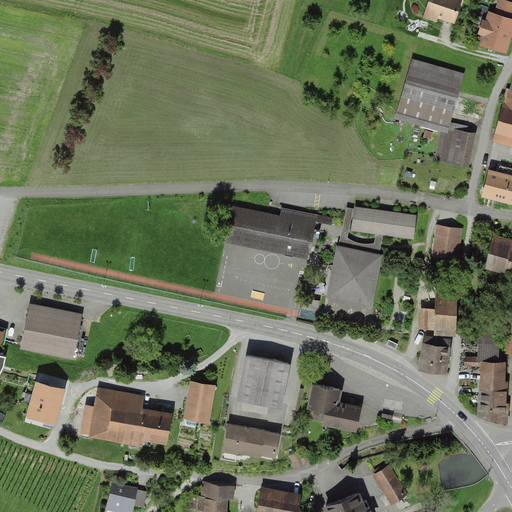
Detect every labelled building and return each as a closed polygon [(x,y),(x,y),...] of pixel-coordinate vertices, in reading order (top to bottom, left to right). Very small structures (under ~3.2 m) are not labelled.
[(460,0),(429,0),(425,13),(453,23),(460,0)] [(511,0),(499,0),(497,8),(511,12),(511,0)] [(478,44),(506,53),(511,34),(511,18),(489,11),(478,44)] [(448,126),(464,72),(412,57),(396,111),(448,126)] [(511,90),(508,90),(493,141),(511,146),(511,90)] [(443,162),(467,167),(474,133),(450,128),(443,162)] [(511,176),(486,171),(481,197),(511,203),(511,176)] [(417,214),(355,204),(351,230),(413,240),(417,214)] [(280,214),(233,205),(226,242),(308,258),(316,215),(282,208),(280,214)] [(462,230),(437,225),(432,257),(456,261),(462,230)] [(511,239),(494,235),(486,268),(511,274),(511,239)] [(382,254),(337,245),(326,299),(371,308),(382,254)] [(436,281),(435,334),(456,334),(457,281),(436,281)] [(80,314),(28,303),(19,344),(71,355),(80,314)] [(478,357),(465,356),(464,368),(479,369),(479,361),(498,362),(500,330),(479,329),(478,357)] [(450,341),(425,337),(421,368),(446,372),(450,341)] [(288,364),(245,356),(236,399),(280,408),(288,364)] [(504,365),(481,363),(477,414),(499,416),(504,365)] [(340,385),(313,380),(307,412),(334,417),(340,385)] [(67,390),(37,381),(25,416),(58,425),(67,390)] [(216,387),(190,381),(182,418),(208,423),(216,387)] [(99,390),(92,433),(163,444),(168,411),(144,407),(146,398),(99,390)] [(354,425),(359,402),(339,398),(334,422),(354,425)] [(278,436),(227,427),(223,450),(274,459),(278,436)] [(407,496),(388,467),(372,477),(392,506),(407,496)] [(129,511),(135,489),(111,484),(104,511),(110,511),(129,511)] [(295,511),(299,494),(261,488),(256,511),(295,511)] [(365,511),(358,494),(323,509),(324,511),(365,511)] [(226,511),(226,500),(201,500),(200,511),(226,511)]
